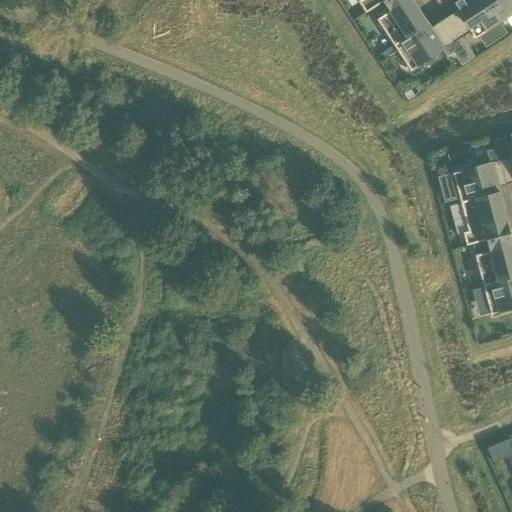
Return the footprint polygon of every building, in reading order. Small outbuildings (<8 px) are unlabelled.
[(362,0),(360,2),(367,13),(384,2),(386,0),(362,0)] [(386,0),(384,2),(391,12),(378,20),(395,46),(429,24),(420,10),(418,12),(411,1),(413,0),(412,0),(386,0)] [(464,37),(472,32),(476,39),(503,21),(488,0),(462,0),(454,5),(458,11),(450,16),(464,37)] [(511,0),(488,0),(503,21),(511,15),(511,0)] [(429,24),(395,46),(412,71),(464,37),(450,16),(432,28),(429,24)] [(490,163),(511,158),(509,145),(496,149),(487,151),(490,163)] [(499,187),(511,183),(511,158),(490,163),(454,173),(462,203),(500,192),(499,187)] [(500,192),(462,203),(470,232),(464,233),(468,246),(488,240),(511,234),(508,220),(506,220),(502,208),(505,208),(500,192)] [(476,256),(484,285),(511,277),(511,234),(488,240),(491,252),(476,256)] [(511,277),(484,285),(492,315),(511,309),(511,277)] [(488,462),(510,453),(505,440),(483,448),(488,462)]
